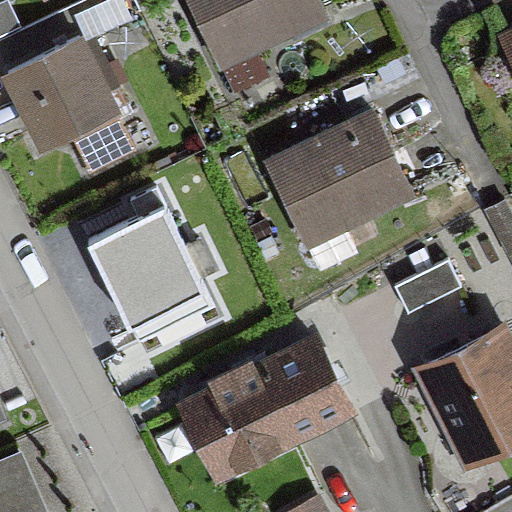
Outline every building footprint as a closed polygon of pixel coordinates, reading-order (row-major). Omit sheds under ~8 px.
[(185,0),(230,92),(263,76),(247,43),(287,24),(292,35),(320,21),(316,10),(319,9),(314,0),(185,0)] [(75,36),(3,73),(39,145),(111,108),(75,36)] [(407,190),(369,112),(264,163),(315,265),(348,249),(336,224),(407,190)] [(483,208),(507,256),(511,253),(511,224),(500,200),(483,208)] [(86,241),(121,313),(122,315),(134,309),(147,336),(206,307),(193,280),(196,279),(195,277),(210,270),(195,239),(180,247),(160,205),(149,210),(147,206),(133,212),(135,217),(86,241)] [(404,312),(457,286),(444,259),(390,285),(404,312)] [(465,460),(511,436),(511,362),(495,328),(418,366),(465,460)] [(227,368),(232,378),(181,403),(214,471),(344,405),(310,339),(249,369),(244,359),(227,368)] [(0,511),(41,511),(20,461),(0,469),(0,511)] [(319,511),(312,499),(289,511),(319,511)]
